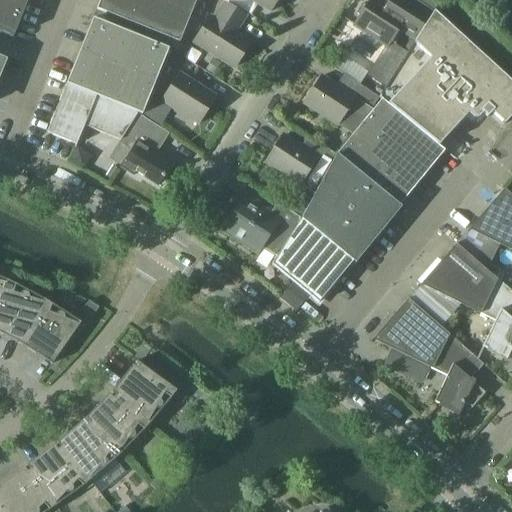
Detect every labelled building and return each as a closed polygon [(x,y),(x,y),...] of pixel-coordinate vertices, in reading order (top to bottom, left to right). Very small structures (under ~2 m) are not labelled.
[(28,0),(0,0),(0,32),(13,38),(28,0)] [(196,0),(100,0),(97,9),(179,43),(196,0)] [(259,6),(269,13),(277,0),(227,0),(253,16),(259,6)] [(404,31),(416,39),(432,14),(410,0),(389,0),(386,5),(378,0),(370,0),(367,6),(363,3),(357,14),(360,16),(354,25),(365,32),(363,36),(364,40),(371,44),(375,43),(377,40),(386,45),(388,47),(391,42),(397,33),(404,31)] [(234,68),(250,42),(235,33),(245,17),(225,4),(215,20),(211,17),(194,42),(234,68)] [(511,116),(511,82),(434,12),(432,14),(416,39),(414,43),(430,58),(387,105),(438,146),(468,114),(473,119),(478,119),(483,114),(487,118),(492,113),(504,125),(511,116)] [(93,19),(67,84),(135,112),(142,115),(168,49),(93,19)] [(386,45),(372,69),(390,80),(407,54),(403,51),(403,50),(391,42),(388,47),(386,45)] [(173,52),(166,62),(177,69),(184,59),(173,52)] [(214,75),(221,64),(213,59),(206,70),(214,75)] [(162,101),(198,124),(215,97),(180,74),(162,101)] [(321,77),(304,104),(338,125),(353,135),(373,111),(372,110),(379,98),(353,80),(345,92),(321,77)] [(47,133),(77,145),(84,126),(121,141),(124,134),(136,142),(120,167),(134,175),(136,172),(156,185),(162,177),(164,178),(173,164),(149,148),(162,129),(135,112),(67,84),(47,133)] [(438,146),(387,105),(382,100),(373,111),(353,135),(336,155),(368,180),(399,206),(444,151),(438,146)] [(300,184),(315,193),(336,155),(308,137),(301,147),(283,136),(266,163),(300,184)] [(292,194),(284,208),(300,218),(299,220),(300,220),(301,219),(352,262),(353,262),(364,250),(332,223),(368,180),(336,155),(315,193),(308,204),(292,194)] [(112,165),(105,176),(109,179),(117,168),(112,165)] [(399,206),(368,180),(332,223),(364,250),(399,207),(399,206)] [(511,196),(504,189),(469,229),(487,238),(511,250),(511,196)] [(300,218),(284,208),(277,203),(271,214),(245,197),(238,209),(235,209),(232,210),(230,214),(230,217),(231,219),(224,231),(257,252),(261,247),(277,257),(272,265),(318,303),(327,293),(329,294),(340,281),(338,279),(352,262),(301,219),(300,220),(299,220),(300,218)] [(469,229),(456,244),(475,261),(487,238),(469,229)] [(421,285),(495,321),(501,310),(507,315),(511,309),(511,293),(475,261),(456,244),(421,285)] [(6,281),(5,283),(7,283),(0,298),(0,333),(3,335),(5,333),(20,341),(19,343),(20,344),(44,302),(41,302),(29,298),(29,297),(28,295),(28,294),(27,294),(26,293),(25,293),(24,293),(23,293),(22,293),(21,294),(20,295),(13,293),(15,287),(16,287),(17,286),(6,281)] [(410,380),(449,335),(408,299),(373,339),(392,349),(384,367),(410,380)] [(57,314),(56,315),(49,312),(52,306),(53,307),(53,306),(43,300),(41,302),(44,302),(20,344),(21,345),(24,340),(30,344),(27,348),(36,354),(37,352),(52,361),(50,363),(52,364),(80,324),(78,322),(76,324),(64,319),(64,318),(64,316),(64,315),(63,314),(62,314),(61,313),(60,313),(59,313),(57,314)] [(92,317),(99,308),(89,301),(82,311),(92,317)] [(511,319),(507,315),(501,310),(495,321),(483,347),(505,358),(510,348),(510,349),(511,348),(511,319)] [(472,408),(485,393),(467,384),(469,381),(483,365),(471,354),(449,335),(410,380),(419,384),(428,367),(447,376),(435,402),(457,413),(462,403),(463,404),(463,403),(472,407),(472,408)] [(161,402),(160,401),(164,395),(170,398),(169,399),(170,400),(176,391),(136,361),(135,363),(139,366),(135,372),(131,369),(124,376),(126,378),(115,392),(113,390),(112,391),(148,423),(149,420),(156,409),(157,409),(158,409),(159,409),(160,408),(161,407),(162,406),(162,405),(162,404),(161,403),(161,402)] [(119,452),(121,450),(128,439),(129,440),(130,440),(132,439),(133,439),(134,438),(134,437),(135,436),(135,435),(134,434),(134,433),(133,432),(137,426),(143,429),(142,430),(143,431),(151,422),(149,420),(148,423),(112,391),(111,392),(115,395),(110,401),(106,397),(99,404),(101,406),(90,419),(88,417),(86,418),(119,452)] [(122,452),(121,450),(119,452),(86,418),(85,419),(89,423),(83,427),(80,424),(72,430),(74,432),(61,444),(60,441),(58,442),(88,480),(90,478),(98,467),(99,468),(100,468),(101,468),(103,467),(104,466),(105,465),(105,463),(105,462),(104,461),(104,460),(108,455),(114,459),(113,460),(113,461),(122,452)] [(72,487),(72,486),(77,481),(82,485),(81,486),(82,487),(91,480),(90,478),(88,480),(58,442),(57,443),(60,447),(54,452),(51,448),(43,454),(45,456),(31,466),(29,464),(28,465),(55,504),(56,503),(66,493),(67,493),(68,494),(69,494),(70,493),(71,493),(72,492),(73,491),(73,490),(73,488),(72,487)] [(187,457),(195,448),(189,443),(181,452),(187,457)] [(39,510),(38,509),(44,505),(48,510),(47,510),(48,511),(58,505),(56,503),(55,504),(28,465),(27,465),(30,470),(24,474),(21,469),(12,474),(14,477),(0,485),(0,490),(11,511),(38,511),(39,511),(39,510)] [(155,490),(164,482),(158,476),(149,484),(155,490)] [(11,511),(0,490),(0,511),(11,511)]
